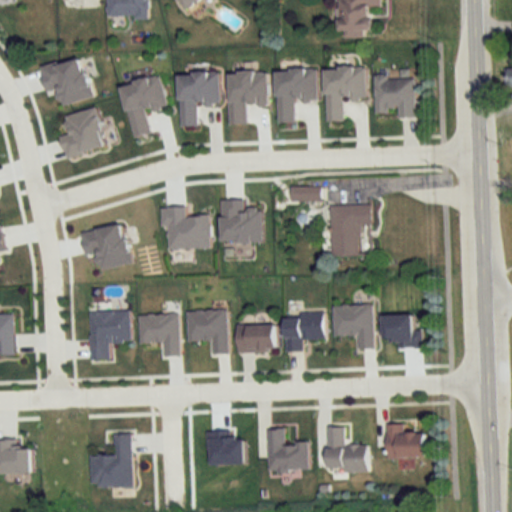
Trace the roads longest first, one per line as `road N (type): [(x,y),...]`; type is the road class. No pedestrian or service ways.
road 1 (tertiary): [(468,0),(483,511)]
road 2 (residential): [(479,380),(0,398)]
road 3 (residential): [(472,150),(173,165),(41,207)]
road 4 (residential): [(56,396),(45,222),(17,108),(0,77)]
